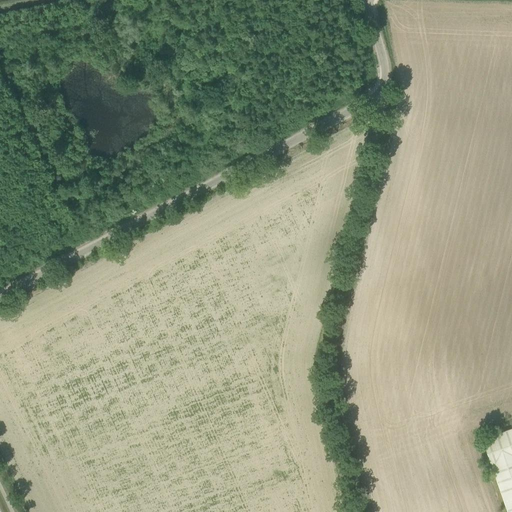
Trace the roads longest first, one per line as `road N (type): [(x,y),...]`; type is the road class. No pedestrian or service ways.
road 1 (unclassified): [(0,296),(372,98),(387,83),(367,0)]
road 2 (track): [(364,511),(335,342),(387,83)]
